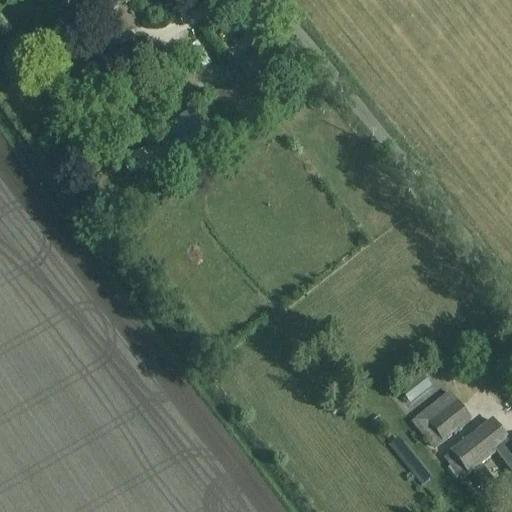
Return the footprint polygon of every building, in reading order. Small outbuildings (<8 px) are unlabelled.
[(225,117),(276,79),(292,67),(273,41),(237,68),(241,75),(210,98),(225,117)] [(103,45),(70,70),(82,86),(84,85),(93,97),(105,87),(96,76),(115,62),(103,45)] [(173,158),(205,133),(190,114),(159,139),(160,141),(153,145),(126,167),(128,169),(126,171),(131,177),(133,176),(135,178),(162,157),(162,156),(168,152),(173,158)] [(471,421),(457,404),(449,394),(414,423),(435,449),(471,421)] [(511,448),(492,422),(444,460),(461,482),(496,454),(511,473),(511,448)] [(422,486),(430,480),(402,445),(394,452),(422,486)]
